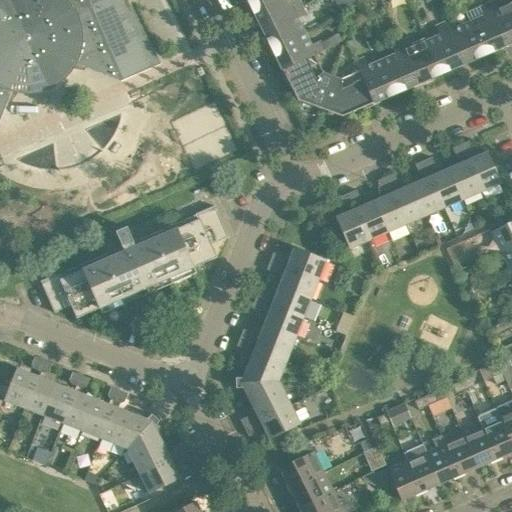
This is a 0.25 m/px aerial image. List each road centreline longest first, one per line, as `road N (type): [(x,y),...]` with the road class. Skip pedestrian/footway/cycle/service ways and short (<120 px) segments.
road 1 (residential): [(188,378),(260,210),(296,179)]
road 2 (residential): [(296,179),(502,94)]
road 3 (residential): [(296,179),(207,0)]
road 4 (residential): [(0,316),(188,378)]
road 5 (residential): [(251,511),(188,378)]
